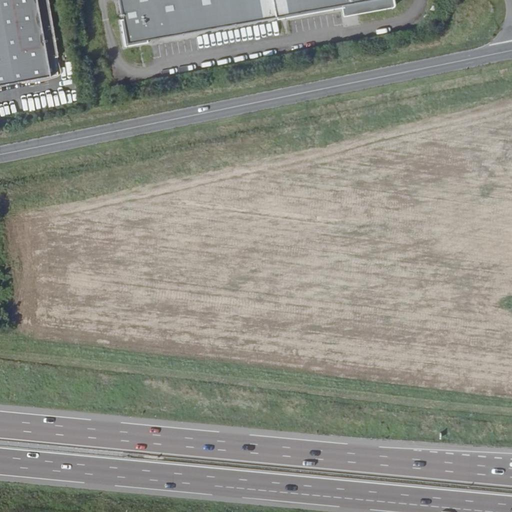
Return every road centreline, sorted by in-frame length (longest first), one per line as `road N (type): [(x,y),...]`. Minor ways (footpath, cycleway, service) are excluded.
road 1 (secondary): [(511,50),(0,155)]
road 2 (motorway): [(511,472),(0,424)]
road 3 (motorway): [(0,463),(511,510)]
